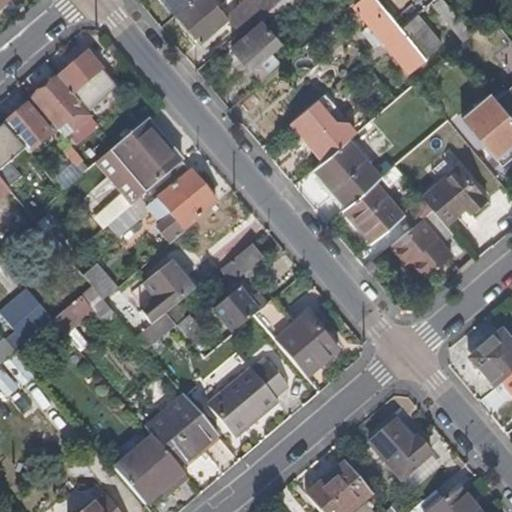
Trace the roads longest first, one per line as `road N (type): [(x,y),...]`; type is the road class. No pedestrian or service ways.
road 1 (residential): [(98,0),(404,352)]
road 2 (residential): [(214,511),(404,352)]
road 3 (residential): [(404,352),(511,472)]
road 4 (residential): [(404,352),(511,266)]
